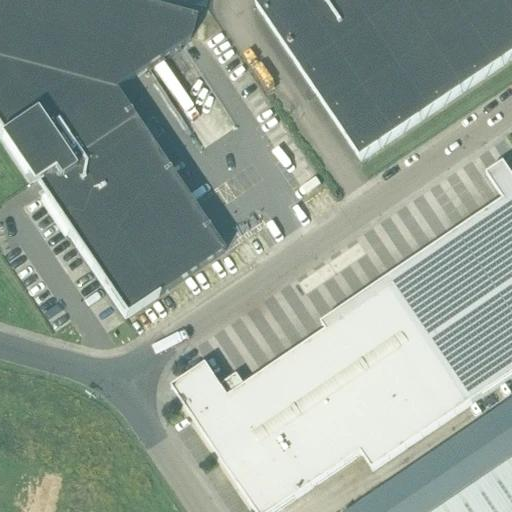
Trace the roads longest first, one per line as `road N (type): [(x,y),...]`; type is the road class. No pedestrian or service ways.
road 1 (unclassified): [(114,377),(511,111)]
road 2 (unknown): [(366,208),(246,37),(240,0)]
road 3 (unclassified): [(204,511),(114,377)]
